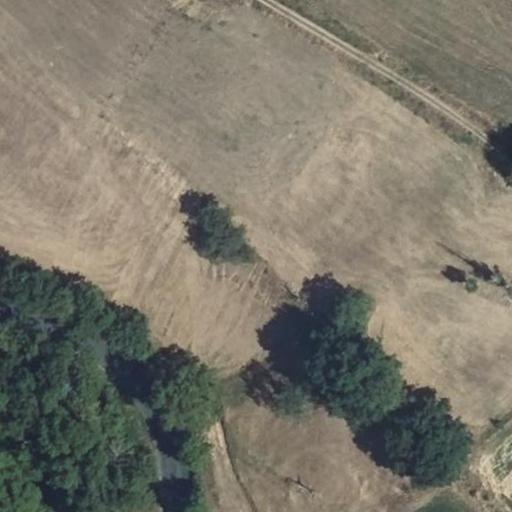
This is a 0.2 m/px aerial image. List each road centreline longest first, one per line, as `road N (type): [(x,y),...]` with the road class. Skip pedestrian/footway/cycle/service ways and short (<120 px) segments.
road 1 (track): [(511,158),(410,87),(259,0)]
road 2 (secondary): [(173,511),(172,472),(131,371),(62,324),(0,302)]
